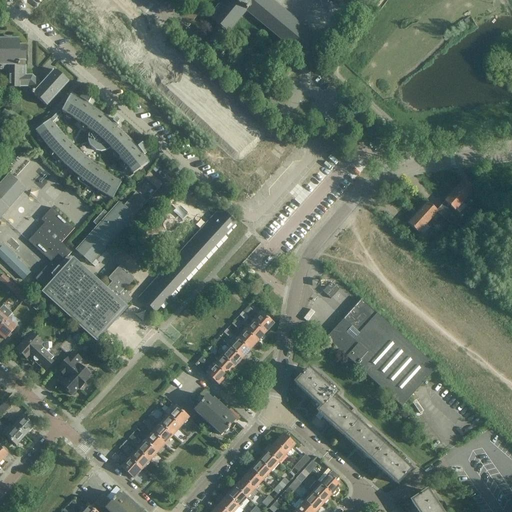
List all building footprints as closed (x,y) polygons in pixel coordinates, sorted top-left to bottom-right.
[(224,0),(209,18),(228,33),(247,11),(301,57),(317,38),(272,1),(271,0),(224,0)] [(0,69),(7,70),(7,85),(9,85),(9,89),(19,89),(19,87),(27,87),(32,92),(31,93),(46,107),(68,83),(55,70),(42,85),(32,76),(26,76),(26,67),(24,67),(24,61),(26,61),(26,47),(19,47),(19,41),(12,41),(12,38),(0,37),(0,69)] [(83,94),(80,99),(88,104),(91,99),(83,94)] [(110,124),(102,117),(86,106),(71,97),(70,97),(61,112),(62,113),(77,121),(91,131),(88,136),(88,141),(90,146),(96,151),(101,153),(106,152),(111,149),(122,161),(133,175),(132,175),(133,175),(148,165),(147,164),(142,157),(129,143),(116,129),(116,126),(119,123),(116,119),(113,123),(110,124)] [(1,114),(15,124),(20,117),(6,108),(1,114)] [(85,159),(79,154),(66,142),(55,128),(50,122),(50,121),(35,132),(36,132),(47,146),(60,160),(67,167),(74,173),(81,179),(89,184),(104,195),(112,199),(113,199),(121,184),(106,175),(92,165),(85,159)] [(142,144),(137,148),(144,156),(148,152),(142,144)] [(147,200),(164,184),(151,171),(140,183),(142,185),(137,191),(147,200)] [(25,190),(8,175),(0,183),(0,219),(8,210),(7,210),(25,190)] [(455,212),(474,190),(464,181),(437,211),(428,203),(408,225),(418,234),(438,213),(451,225),(460,216),(455,212)] [(118,203),(107,215),(103,211),(92,223),(96,227),(75,251),(90,265),(118,234),(125,241),(130,234),(129,233),(126,228),(124,229),(123,228),(146,203),(136,194),(123,208),(118,203)] [(67,258),(66,257),(70,253),(60,244),(74,229),(40,199),(30,210),(34,213),(17,232),(51,263),(46,268),(36,279),(36,280),(48,291),(46,293),(96,339),(107,328),(103,324),(113,313),(117,316),(135,297),(129,292),(138,282),(121,267),(120,267),(119,267),(108,279),(109,280),(112,283),(105,291),(68,257),(67,258)] [(220,209),(208,222),(139,299),(155,313),(236,224),(220,209)] [(0,249),(0,258),(23,281),(31,274),(3,246),(0,249)] [(0,281),(29,308),(34,303),(3,275),(0,278),(0,281)] [(357,305),(344,320),(351,327),(334,347),(402,408),(431,375),(437,368),(361,300),(357,305)] [(242,313),(239,316),(246,322),(249,318),(242,313)] [(261,314),(253,322),(265,333),(273,324),(261,314)] [(6,320),(0,326),(0,336),(4,340),(17,326),(13,323),(12,325),(6,320)] [(234,321),(231,325),(238,330),(241,327),(234,321)] [(265,333),(253,322),(245,331),(257,342),(265,333)] [(227,330),(224,333),(230,339),(233,336),(227,330)] [(257,342),(245,331),(238,340),(249,350),(257,342)] [(45,372),(56,360),(55,359),(56,358),(53,355),(52,356),(41,346),(43,344),(31,333),(16,350),(26,360),(30,358),(33,361),(35,362),(35,363),(45,372)] [(67,356),(78,344),(83,338),(78,333),(72,340),(69,337),(59,348),(67,356)] [(219,338),(216,342),(222,348),(225,344),(219,338)] [(249,350),(238,340),(230,348),(242,359),(249,350)] [(211,347),(208,351),(215,356),(218,353),(211,347)] [(230,348),(222,357),(234,367),(242,359),(230,348)] [(73,353),(58,370),(67,379),(61,385),(66,389),(65,390),(71,396),(78,389),(79,390),(88,379),(87,379),(90,376),(77,364),(81,360),(73,353)] [(215,365),(204,355),(195,365),(200,370),(206,363),(212,368),(215,365)] [(222,357),(215,365),(226,376),(234,367),(222,357)] [(212,368),(207,374),(218,385),(226,376),(215,365),(212,368)] [(334,394),(307,370),(294,384),(321,408),(317,412),(396,485),(409,471),(330,399),(334,394)] [(200,404),(195,400),(191,396),(187,401),(196,409),(200,404)] [(206,397),(200,404),(196,409),(194,411),(201,417),(202,415),(215,427),(214,429),(221,435),(227,428),(227,429),(234,422),(223,412),(224,410),(219,405),(217,407),(206,397)] [(196,409),(187,401),(183,405),(192,413),(194,411),(196,409)] [(6,402),(0,407),(0,414),(2,416),(11,406),(6,402)] [(192,413),(183,405),(179,410),(188,418),(192,413)] [(176,407),(168,416),(180,427),(188,418),(179,410),(176,407)] [(168,416),(163,422),(161,420),(158,423),(172,436),(180,427),(168,416)] [(23,417),(14,427),(24,437),(33,427),(23,417)] [(172,436),(158,423),(157,424),(159,426),(153,433),(164,444),(172,436)] [(146,428),(142,424),(137,430),(141,434),(146,428)] [(16,446),(24,437),(14,427),(5,436),(16,446)] [(153,433),(145,442),(157,453),(164,444),(153,433)] [(283,435),(275,444),(286,454),(295,445),(283,435)] [(145,442),(137,451),(149,461),(157,453),(145,442)] [(286,454),(275,444),(267,453),(278,463),(286,454)] [(137,451),(129,459),(141,470),(149,461),(137,451)] [(278,463),(267,453),(259,461),(270,472),(278,463)] [(302,469),(310,460),(305,455),(297,464),(302,469)] [(129,459),(124,465),(119,461),(116,464),(115,466),(120,470),(122,468),(133,479),(141,470),(129,459)] [(270,472),(259,461),(251,470),(262,481),(270,472)] [(317,466),(312,461),(304,470),(309,475),(317,466)] [(302,469),(297,464),(293,468),(298,473),(302,469)] [(262,481),(251,470),(243,479),(255,489),(262,481)] [(309,475),(304,470),(300,474),(305,479),(309,475)] [(332,472),(320,485),(331,495),(332,495),(334,496),(336,496),(337,496),(337,495),(338,494),(339,493),(339,492),(339,491),(339,490),(337,489),(340,486),(335,482),(338,477),(332,472)] [(255,489),(243,479),(235,488),(247,498),(255,489)] [(286,486),(281,482),(277,486),(282,490),(286,486)] [(331,495),(320,485),(316,482),(308,490),(312,494),(324,504),(331,495)] [(288,488),(293,492),(296,489),(291,484),(288,488)] [(247,498),(235,488),(227,497),(239,507),(247,498)] [(288,488),(284,492),(289,496),(293,492),(288,488)] [(417,511),(439,511),(426,491),(410,502),(417,511)] [(112,503),(112,502),(106,497),(103,494),(99,499),(108,508),(112,503)] [(316,511),(324,504),(312,494),(304,503),(314,511),(316,511)] [(118,495),(112,502),(112,503),(108,508),(106,510),(107,511),(136,511),(134,510),(135,508),(130,504),(129,505),(118,495)] [(270,504),(273,500),(268,496),(265,499),(270,504)] [(233,511),(239,507),(227,497),(219,505),(226,511),(233,511)] [(108,508),(99,499),(95,504),(103,511),(106,510),(108,508)] [(270,504),(265,499),(262,503),(267,508),(270,504)] [(277,510),(280,507),(275,502),(272,506),(277,510)] [(314,511),(304,503),(296,511),(314,511)]
